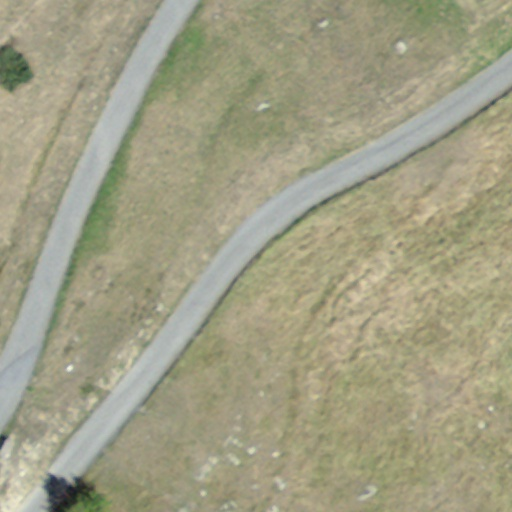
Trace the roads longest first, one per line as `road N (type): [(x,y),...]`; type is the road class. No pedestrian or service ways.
road 1 (track): [(40,511),(249,242),(295,204),(511,71)]
road 2 (track): [(185,0),(143,62),(0,381)]
